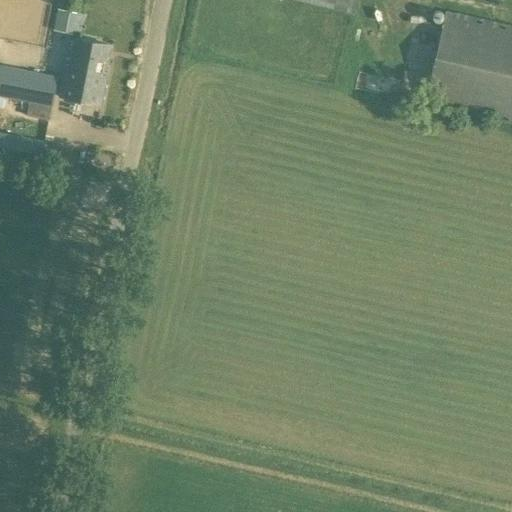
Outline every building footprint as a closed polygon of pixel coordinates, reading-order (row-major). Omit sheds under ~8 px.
[(298,0),(353,14),(356,0),(298,0)] [(60,7),(56,28),(74,31),(78,10),(60,7)] [(511,23),(453,12),(444,56),(511,70),(511,23)] [(109,73),(104,72),(110,46),(74,38),(69,65),(65,64),(58,96),(102,105),(109,73)] [(56,75),(0,64),(0,107),(2,108),(4,97),(29,102),(26,115),(48,119),(56,75)] [(0,160),(39,168),(44,140),(0,131),(0,160)]
